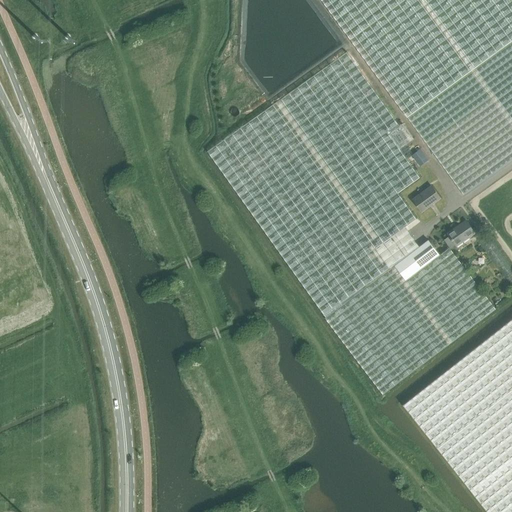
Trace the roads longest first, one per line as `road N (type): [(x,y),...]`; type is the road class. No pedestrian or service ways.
road 1 (track): [(286,511),(105,68),(113,40),(91,0)]
road 2 (tertiary): [(31,141),(105,328),(120,396),(126,511)]
